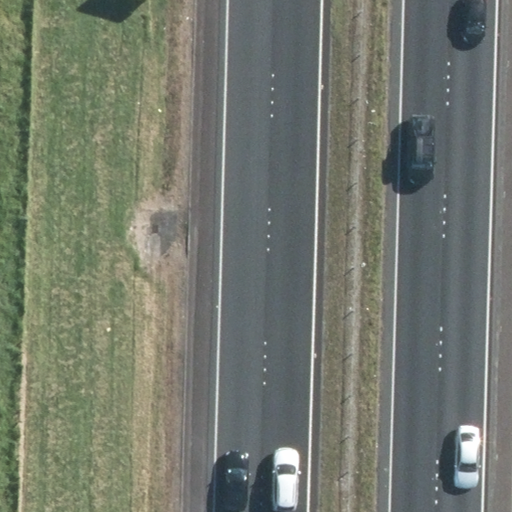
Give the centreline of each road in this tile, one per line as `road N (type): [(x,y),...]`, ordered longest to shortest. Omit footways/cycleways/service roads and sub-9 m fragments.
road 1 (motorway): [(257,511),(272,0)]
road 2 (motorway): [(452,0),(439,511)]
